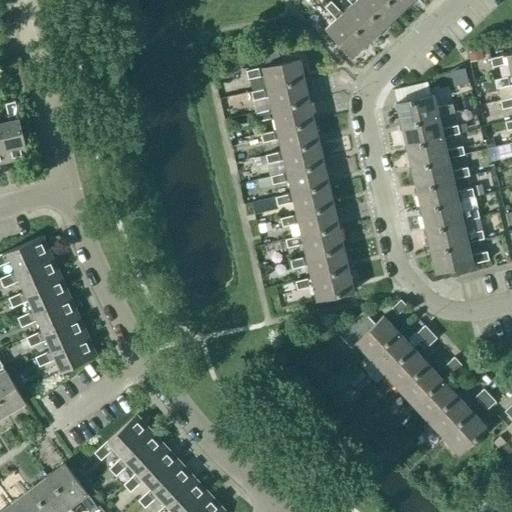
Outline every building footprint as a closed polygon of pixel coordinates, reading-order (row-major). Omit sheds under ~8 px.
[(384,26),(358,0),(346,0),(351,4),(342,13),(368,41),(384,26)] [(399,12),(388,0),(358,0),(384,26),(399,12)] [(388,0),(399,12),(411,0),(388,0)] [(368,41),(342,13),(331,1),(324,7),(335,19),(325,29),(351,57),(368,41)] [(511,76),(511,75),(511,53),(490,58),(492,67),(508,63),(511,76)] [(266,88),(304,79),(299,58),(245,71),(247,79),(264,76),(266,88)] [(511,75),(511,76),(494,80),(496,88),(511,84),(511,75)] [(271,109),(309,101),(304,79),(266,88),(250,92),(252,101),(268,97),(271,109)] [(400,125),(438,116),(454,112),(452,104),(436,108),(433,94),(395,102),(400,125)] [(511,97),(499,101),(501,109),(511,106),(511,97)] [(276,130),(314,122),(309,101),(271,109),(255,113),(257,122),(273,118),(276,130)] [(0,123),(0,136),(6,162),(27,157),(14,102),(5,104),(9,121),(0,123)] [(230,106),(221,107),(223,118),(232,117),(230,106)] [(405,146),(443,137),(459,133),(457,125),(441,129),(438,116),(400,125),(405,146)] [(281,151),(319,143),(314,122),(276,130),(260,134),(262,143),(278,139),(281,151)] [(410,166),(448,158),(464,154),(462,146),(446,150),(443,137),(405,146),(410,166)] [(286,172),(324,164),(319,143),(281,151),(265,155),(267,164),(283,160),(286,172)] [(265,155),(254,158),(256,166),(267,164),(265,155)] [(415,188),(452,179),(469,176),(467,167),(450,171),(448,158),(410,166),(415,188)] [(291,193),(328,184),(324,164),(286,172),(270,176),(272,185),(288,181),(291,193)] [(270,176),(257,179),(259,188),(272,185),(270,176)] [(504,188),(511,186),(511,176),(502,178),(504,188)] [(420,208),(457,200),(473,197),(471,188),(455,192),(452,179),(415,188),(420,208)] [(296,214),(333,206),(328,184),(291,193),(275,197),(277,206),(293,202),(296,214)] [(481,184),(471,187),(471,188),(473,197),(484,194),(481,184)] [(263,200),(251,202),(254,214),(266,212),(263,200)] [(425,230),(462,221),(478,218),(476,209),(460,213),(457,200),(420,208),(425,230)] [(301,236),(338,227),(333,206),(296,214),(280,218),(282,227),(298,223),(301,236)] [(430,251),(467,242),(483,239),(481,230),(465,234),(462,221),(425,230),(430,251)] [(306,257),(343,249),(338,227),(301,236),(285,239),(287,248),(303,244),(306,257)] [(15,271),(50,256),(42,236),(0,254),(0,265),(11,260),(15,271)] [(467,242),(430,251),(435,272),(488,260),(486,251),(470,255),(467,242)] [(311,278),(348,270),(343,249),(306,257),(289,260),(291,269),(308,265),(311,278)] [(24,291),(59,275),(50,256),(15,271),(0,278),(0,280),(3,287),(19,280),(24,291)] [(348,270),(311,278),(294,282),(296,290),(313,286),(316,300),(353,291),(348,270)] [(33,311),(68,295),(59,275),(24,291),(8,298),(12,307),(28,300),(33,311)] [(42,331),(77,315),(68,295),(33,311),(17,318),(21,327),(37,320),(42,331)] [(397,314),(406,306),(400,299),(391,308),(397,314)] [(355,342),(374,324),(363,311),(338,334),(350,348),(355,343),(355,342)] [(51,350),(86,334),(77,315),(42,331),(26,338),(30,346),(30,347),(46,339),(51,350)] [(370,358),(398,332),(383,316),(374,324),(355,342),(355,343),(370,358)] [(421,340),(430,332),(424,325),(416,333),(421,340)] [(385,374),(413,348),(398,332),(370,358),(385,374)] [(430,332),(421,340),(427,346),(436,338),(430,332)] [(86,334),(51,350),(35,357),(39,366),(55,359),(61,371),(96,356),(86,334)] [(26,338),(19,341),(23,349),(30,346),(26,338)] [(399,390),(427,364),(413,348),(385,374),(399,390)] [(451,371),(460,363),(454,357),(445,365),(451,371)] [(0,404),(6,414),(24,402),(0,362),(0,404)] [(460,363),(451,371),(457,378),(466,370),(460,363)] [(414,406),(442,380),(427,364),(399,390),(414,406)] [(429,422),(457,395),(442,380),(414,406),(429,422)] [(342,383),(334,390),(340,398),(349,391),(342,383)] [(480,403),(489,395),(483,389),(475,397),(480,403)] [(443,437),(472,411),(457,395),(429,422),(443,437)] [(489,395),(480,403),(486,410),(495,402),(489,395)] [(472,411),(443,437),(459,454),(487,428),(472,411)] [(121,456),(149,430),(135,415),(93,452),(100,459),(113,447),(121,456)] [(136,472),(164,446),(149,430),(121,456),(108,468),(115,475),(128,463),(136,472)] [(511,449),(507,444),(499,451),(506,459),(511,453),(511,449)] [(151,488),(179,462),(164,446),(136,472),(123,484),(129,491),(142,479),(151,488)] [(165,503),(193,477),(179,462),(151,488),(137,500),(144,507),(157,495),(165,503)] [(47,475),(70,506),(80,498),(90,511),(97,506),(64,463),(47,475)] [(74,511),(70,506),(47,475),(30,488),(47,511),(61,511),(63,511),(74,511)] [(173,511),(187,511),(208,493),(193,477),(165,503),(155,511),(170,511),(172,511),(173,511)] [(47,511),(30,488),(11,503),(18,511),(47,511)] [(208,493),(187,511),(223,511),(224,511),(208,493)] [(18,511),(11,503),(0,510),(0,511),(18,511)]
